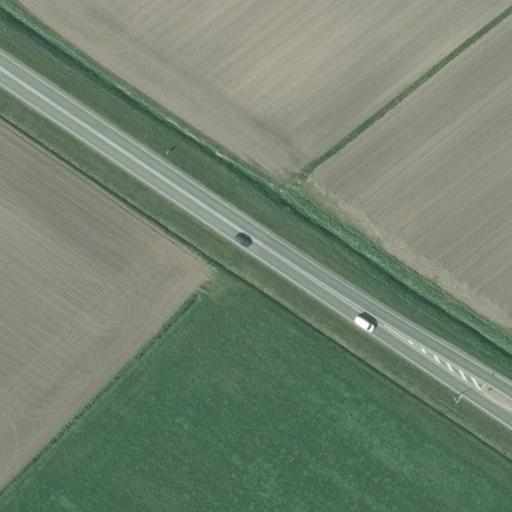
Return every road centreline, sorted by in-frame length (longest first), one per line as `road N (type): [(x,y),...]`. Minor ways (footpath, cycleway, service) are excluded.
road 1 (trunk): [(369,316),(0,69)]
road 2 (trunk): [(369,316),(379,334),(511,421)]
road 3 (trunk): [(511,392),(369,316)]
